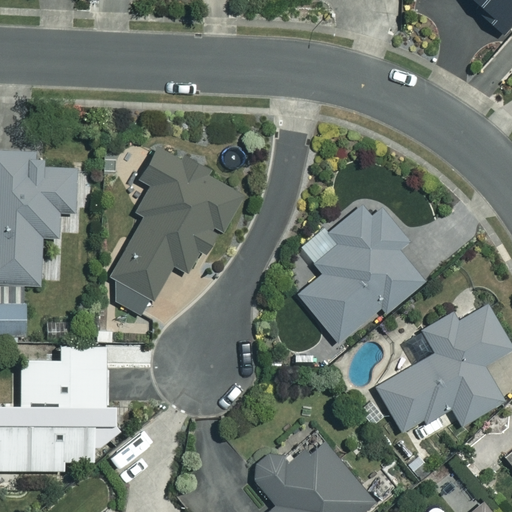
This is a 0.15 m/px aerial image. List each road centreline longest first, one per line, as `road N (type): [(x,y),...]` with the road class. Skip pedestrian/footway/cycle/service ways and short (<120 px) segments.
road 1 (residential): [(202,372),(273,215),(305,66)]
road 2 (residential): [(0,52),(305,66)]
road 3 (residential): [(305,66),(386,89),(435,116),(511,184)]
